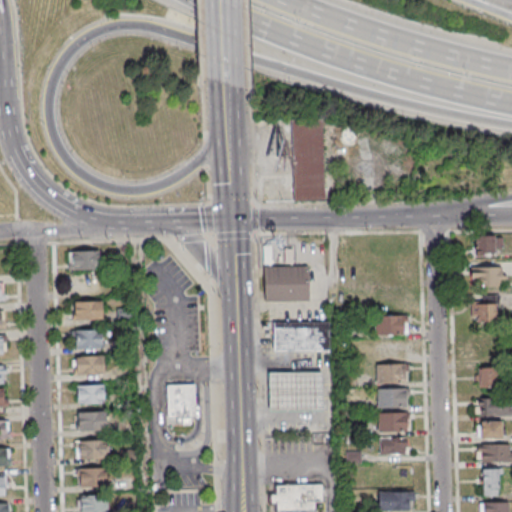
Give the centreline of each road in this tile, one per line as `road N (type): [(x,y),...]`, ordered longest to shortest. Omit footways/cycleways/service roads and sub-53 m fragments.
road 1 (motorway): [(226,129),(191,172),(157,191),(121,194),(83,182),(52,138),(51,97),(71,56),(121,30),(178,36),(339,89),(511,124)]
road 2 (motorway): [(197,0),(336,58),(511,105)]
road 3 (residential): [(434,219),(444,511)]
road 4 (secondary): [(230,218),(511,216)]
road 5 (residential): [(46,511),(36,231)]
road 6 (motorway): [(511,71),(290,0)]
road 7 (tertiary): [(240,511),(234,310)]
road 8 (secondary): [(11,146),(40,190),(66,207),(154,220)]
